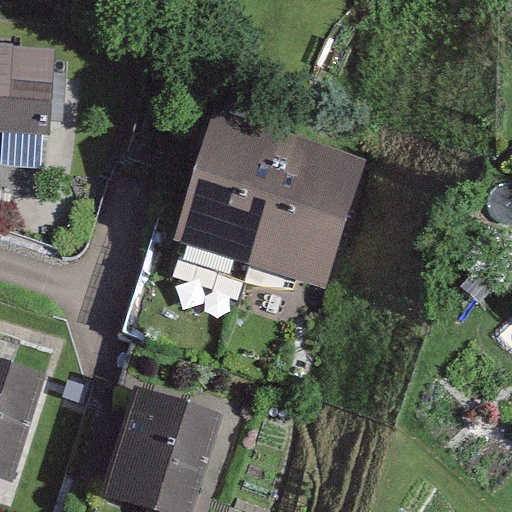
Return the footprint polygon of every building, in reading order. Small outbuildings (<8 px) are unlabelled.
[(0,145),(42,148),(46,64),(0,62),(0,145)] [(231,283),(271,149),(189,124),(148,259),(231,283)] [(314,308),(354,173),(271,149),(231,283),(314,308)] [(36,389),(0,378),(0,492),(6,494),(36,389)] [(196,511),(223,429),(111,394),(76,503),(104,511),(196,511)]
